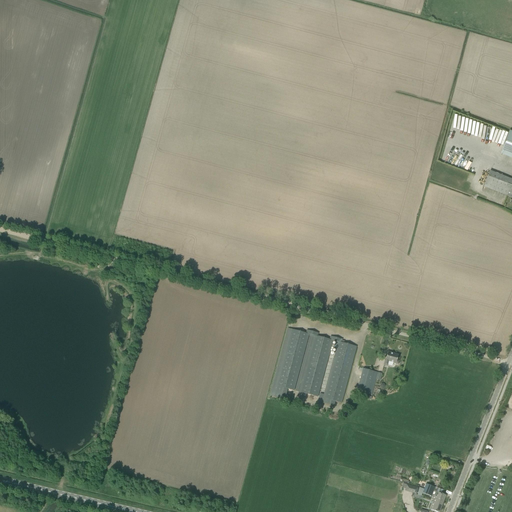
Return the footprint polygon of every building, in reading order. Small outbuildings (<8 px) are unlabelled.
[(495,139),(497,130),(485,127),(481,141),(486,142),(490,143),(491,138),(495,139)] [(500,154),(511,158),(511,131),(509,131),(500,154)] [(459,150),(461,144),(448,140),(446,147),(459,150)] [(444,151),(440,161),(453,166),(455,159),(457,155),(444,151)] [(511,197),(511,179),(489,171),(483,186),(511,197)] [(273,396),(276,386),(294,391),(309,334),(306,333),(287,328),(269,395),(273,396)] [(310,334),(295,391),(317,397),(332,340),(333,340),(330,339),(317,336),(315,335),(314,336),(310,334)] [(335,401),(341,403),(356,346),(341,342),(338,342),(334,357),(330,356),(318,402),(334,406),(335,401)] [(397,360),(398,355),(392,353),(392,352),(388,351),(385,360),(383,365),(387,366),(388,361),(393,362),(393,363),(398,365),(399,360),(397,360)] [(371,395),(376,377),(377,372),(363,369),(357,391),(371,395)] [(403,483),(402,488),(406,489),(405,491),(412,492),(417,493),(418,487),(403,483)] [(426,484),(423,493),(431,497),(434,491),(435,488),(426,484)] [(433,501),(442,504),(446,495),(441,494),(434,491),(431,497),(433,498),(432,501),(433,501)] [(439,511),(442,504),(433,501),(432,501),(429,509),(434,511),(436,511),(439,511)]
